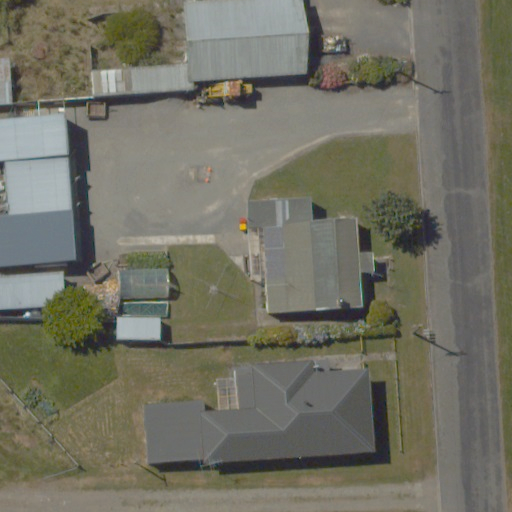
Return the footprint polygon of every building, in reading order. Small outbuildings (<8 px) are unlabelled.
[(300,77),(296,0),(251,0),(252,5),(183,8),(187,82),(300,77)] [(9,57),(0,57),(0,106),(12,106),(9,57)] [(180,68),(86,72),(87,95),(181,92),(180,68)] [(0,118),(0,164),(5,164),(10,254),(76,249),(68,114),(0,118)] [(360,218),(262,223),(266,315),(364,310),(360,218)] [(164,266),(121,267),(122,316),(165,315),(164,266)] [(63,273),(0,274),(0,309),(64,308),(63,273)] [(365,453),(359,365),(235,373),(238,406),(139,412),(142,467),(365,453)]
